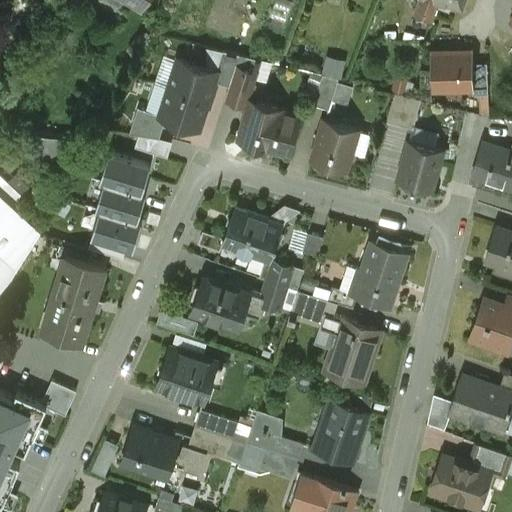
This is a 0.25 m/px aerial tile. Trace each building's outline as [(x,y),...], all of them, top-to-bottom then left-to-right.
[(463,0),(417,0),(414,9),(431,16),(437,0),(444,0),(461,6),(463,0)] [(473,48),(431,49),(432,87),(472,86),(474,86),(473,61),(473,48)] [(239,53),(223,49),(216,69),(217,70),(214,80),(229,85),(239,53)] [(158,79),(168,82),(176,55),(166,52),(158,79)] [(256,57),(239,53),(229,85),(225,96),(242,102),(256,57)] [(216,69),(178,57),(160,113),(160,114),(166,116),(199,127),(206,104),(209,105),(213,93),(210,92),(214,80),(217,70),(216,69)] [(488,92),(487,61),(473,61),(474,86),(472,86),(473,92),(488,92)] [(338,77),(323,73),(313,101),(329,106),(338,77)] [(421,97),(406,94),(398,123),(413,127),(421,97)] [(283,107),(250,97),(238,137),(272,146),(283,107)] [(4,101),(0,101),(0,118),(8,116),(4,101)] [(160,113),(137,106),(129,132),(139,133),(159,136),(166,116),(160,114),(160,113)] [(300,112),(283,107),(272,146),(289,151),(300,112)] [(358,127),(325,117),(313,156),(346,166),(351,149),(358,128),(358,127)] [(369,131),(358,128),(351,149),(363,152),(369,131)] [(159,136),(139,133),(135,146),(167,156),(172,140),(159,136)] [(64,137),(37,135),(36,145),(35,155),(63,157),(64,147),(64,137)] [(443,146),(408,137),(397,177),(413,181),(412,183),(432,188),(443,146)] [(511,142),(510,148),(484,139),(473,173),(511,185),(511,142)] [(100,179),(146,193),(147,192),(143,191),(151,164),(109,151),(100,179)] [(96,206),(142,221),(143,220),(139,218),(146,193),(100,179),(100,180),(104,181),(96,206)] [(0,286),(12,273),(39,232),(0,195),(0,286)] [(282,221),(236,205),(223,241),(270,257),(282,221)] [(127,246),(134,248),(142,221),(96,206),(96,208),(100,209),(92,235),(127,246)] [(511,229),(496,224),(485,257),(508,265),(506,271),(511,272),(511,229)] [(323,234),(308,230),(303,248),(319,252),(323,234)] [(127,246),(92,235),(88,246),(123,257),(127,246)] [(407,251),(371,238),(362,266),(361,268),(362,268),(355,291),(358,292),(370,296),(370,297),(390,304),(407,251)] [(100,263),(65,252),(51,299),(56,300),(52,312),(47,311),(42,328),(77,339),(81,324),(86,325),(91,309),(93,310),(97,297),(95,296),(100,280),(95,278),(100,263)] [(293,263),(273,257),(267,277),(287,284),(293,263)] [(360,267),(348,263),(340,286),(355,291),(362,268),(361,268),(362,266),(360,266),(360,267)] [(250,290),(204,275),(192,310),(238,326),(244,308),(250,290)] [(287,284),(267,277),(262,294),(260,301),(280,307),(287,284)] [(340,286),(332,283),(327,297),(353,305),(358,292),(340,286)] [(327,297),(298,287),(293,303),(333,316),(334,312),(341,315),(342,314),(349,317),(353,305),(327,297)] [(262,294),(250,290),(244,308),(257,312),(260,301),(262,294)] [(511,306),(504,303),(483,296),(470,335),(482,339),(484,343),(493,346),(496,344),(508,349),(511,338),(511,306)] [(164,307),(160,320),(198,331),(201,318),(164,307)] [(349,317),(342,314),(341,315),(324,367),(364,380),(382,327),(349,317)] [(217,359),(170,344),(159,380),(185,388),(184,393),(204,399),(217,359)] [(511,372),(504,370),(499,384),(511,388),(511,401),(511,405),(511,372)] [(511,388),(499,384),(463,372),(449,410),(503,428),(511,405),(511,401),(511,388)] [(52,379),(42,402),(47,404),(47,405),(66,414),(77,390),(52,379)] [(0,389),(0,502),(2,504),(20,463),(9,458),(15,445),(26,450),(47,405),(47,404),(42,402),(17,391),(15,396),(0,389)] [(323,418),(325,418),(316,446),(353,459),(363,428),(360,427),(367,408),(331,395),(323,418)] [(229,415),(200,406),(195,422),(224,431),(229,415)] [(279,416),(257,408),(252,423),(247,439),(268,446),(273,431),(274,431),(279,416)] [(252,423),(229,415),(224,431),(234,434),(247,439),(252,423)] [(179,437),(134,422),(121,460),(166,475),(175,449),(179,437)] [(224,431),(195,422),(190,437),(215,445),(214,451),(227,455),(234,434),(224,431)] [(274,431),(273,431),(268,446),(296,455),(301,440),(274,431)] [(119,444),(106,438),(92,468),(105,474),(119,444)] [(207,449),(183,441),(180,451),(175,449),(166,475),(179,479),(183,466),(200,471),(207,449)] [(511,453),(477,441),(470,462),(490,469),(490,468),(502,472),(509,453),(511,454),(511,453)] [(296,455),(268,446),(264,459),(292,468),(296,455)] [(470,462),(443,453),(432,488),(457,496),(470,490),(482,494),(490,469),(470,462)] [(358,488),(313,473),(305,497),(308,498),(303,511),(344,511),(346,505),(352,507),(358,488)] [(143,511),(147,502),(105,489),(97,511),(143,511)] [(178,511),(182,502),(159,494),(155,507),(168,511),(178,511)]
